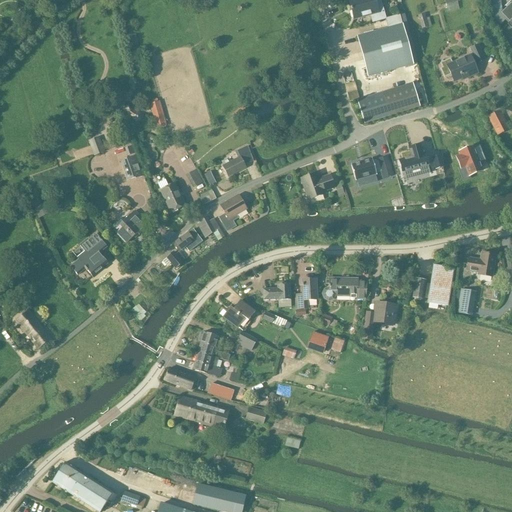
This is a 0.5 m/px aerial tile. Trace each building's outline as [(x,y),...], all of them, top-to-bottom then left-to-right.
[(359,0),(349,3),(354,19),(370,15),(372,23),(384,19),(385,19),(383,8),(377,10),(374,1),(374,0),(359,0)] [(488,0),(490,10),(501,8),(500,0),(488,0)] [(511,2),(503,11),(500,14),(509,23),(511,19),(511,2)] [(502,10),(492,11),(492,18),(500,26),(505,21),(508,24),(509,23),(500,14),(503,11),(502,10)] [(418,16),(421,29),(428,28),(424,14),(418,16)] [(385,19),(388,30),(403,27),(402,24),(400,15),(385,19)] [(403,27),(388,30),(364,37),(368,50),(361,52),(368,75),(412,63),(408,45),(403,27)] [(485,61),(478,44),(469,48),(476,65),(485,61)] [(470,56),(452,63),(450,60),(441,63),(443,68),(441,69),(445,78),(451,75),(454,82),(466,77),(467,78),(477,73),(470,56)] [(360,71),(351,74),(355,87),(363,85),(360,71)] [(381,116),(415,110),(410,85),(377,92),(381,116)] [(150,104),(154,120),(163,117),(159,102),(150,104)] [(128,104),(123,111),(133,118),(138,111),(128,104)] [(244,104),(233,114),(239,120),(250,111),(244,104)] [(499,112),(489,118),(493,127),(504,121),(499,112)] [(163,117),(154,120),(156,128),(165,126),(163,117)] [(504,121),(493,127),(498,135),(508,130),(504,121)] [(93,156),(94,157),(105,153),(104,151),(101,142),(99,137),(88,141),(93,156)] [(459,147),(454,150),(460,161),(463,159),(469,171),(481,164),(477,158),(481,155),(475,141),(471,143),(469,139),(459,143),(459,147)] [(132,146),(125,149),(127,156),(134,154),(132,146)] [(244,165),(253,162),(249,153),(247,146),(234,152),(237,158),(222,166),(228,177),(246,168),(244,165)] [(401,161),(399,162),(402,171),(406,172),(407,173),(426,168),(426,166),(428,165),(429,165),(426,152),(422,153),(421,150),(413,152),(414,154),(400,157),(401,161)] [(143,177),(136,156),(120,161),(127,182),(143,177)] [(443,168),(440,156),(432,158),(435,170),(443,168)] [(365,165),(346,170),(353,183),(368,178),(370,182),(376,180),(370,158),(363,159),(365,165)] [(196,170),(186,175),(193,188),(203,183),(196,170)] [(210,172),(204,175),(210,186),(215,183),(210,172)] [(330,176),(322,178),(322,179),(319,180),(316,174),(301,179),(308,200),(324,195),(323,192),(334,188),(330,176)] [(157,183),(160,190),(168,187),(165,180),(157,183)] [(33,181),(25,184),(29,194),(37,191),(33,181)] [(168,187),(160,190),(170,212),(185,205),(175,184),(168,187)] [(341,184),(335,186),(337,193),(343,191),(341,184)] [(203,206),(216,199),(212,191),(211,190),(198,195),(203,206)] [(220,206),(224,214),(218,218),(227,232),(236,227),(233,222),(238,218),(236,215),(246,209),(238,195),(220,206)] [(50,214),(45,203),(34,208),(39,219),(50,214)] [(113,224),(113,225),(113,226),(113,227),(113,228),(114,229),(115,229),(114,230),(115,232),(126,244),(133,238),(137,233),(139,235),(149,226),(134,211),(123,221),(122,221),(122,220),(121,220),(120,220),(119,219),(118,220),(117,220),(116,220),(115,221),(114,222),(113,223),(113,224)] [(213,234),(215,232),(210,221),(207,216),(196,223),(204,239),(213,234)] [(213,219),(210,221),(215,232),(213,234),(217,241),(224,237),(213,219)] [(202,242),(198,237),(193,229),(187,234),(187,233),(172,244),(178,252),(186,247),(190,252),(197,246),(202,242)] [(76,258),(78,260),(70,266),(76,275),(85,268),(92,277),(103,268),(108,264),(99,254),(107,247),(99,237),(86,248),(87,249),(76,258)] [(183,263),(173,252),(165,258),(175,270),(183,263)] [(496,256),(483,254),(481,261),(470,259),(468,271),(480,273),(479,275),(493,278),(496,256)] [(429,285),(427,299),(426,304),(448,308),(453,269),(432,266),(429,285)] [(333,300),(335,297),(350,297),(350,295),(356,296),(356,301),(366,301),(366,282),(357,282),(357,280),(329,279),(329,287),(323,289),(321,294),(323,300),(328,302),(333,300)] [(422,298),(427,299),(429,285),(424,284),(425,281),(415,279),(413,298),(422,299),(422,298)] [(302,295),(295,296),(296,310),(307,309),(306,301),(317,301),(316,280),(301,281),(302,295)] [(290,285),(277,286),(277,289),(262,290),(263,301),(277,301),(290,301),(290,285)] [(459,300),(457,312),(457,313),(471,315),(475,292),(461,289),(461,291),(459,300)] [(230,308),(227,312),(222,318),(237,329),(245,319),(248,321),(255,312),(240,301),(233,310),(230,308)] [(372,341),(374,324),(393,326),(396,307),(374,304),(373,315),(366,313),(365,322),(363,339),(372,341)] [(138,305),(130,312),(139,322),(145,317),(143,315),(146,313),(138,305)] [(29,310),(26,312),(15,321),(37,350),(51,339),(29,310)] [(263,320),(272,323),(271,324),(283,329),(287,321),(275,316),(275,317),(266,313),(264,316),(263,320)] [(313,332),(307,349),(322,354),(328,338),(313,332)] [(201,342),(198,353),(218,359),(228,362),(230,356),(219,353),(221,342),(217,341),(218,337),(204,333),(203,335),(200,334),(198,341),(201,342)] [(242,333),(237,342),(245,346),(250,337),(242,333)] [(335,339),(331,351),(340,354),(342,347),(344,342),(335,339)] [(285,348),(282,356),(293,360),(293,359),(296,352),(285,348)] [(198,353),(195,362),(215,368),(218,359),(198,353)] [(222,370),(215,368),(195,362),(192,370),(207,375),(219,378),(222,370)] [(191,391),(191,389),(195,378),(169,369),(165,381),(191,391)] [(231,373),(229,382),(235,384),(238,375),(231,373)] [(209,395),(218,398),(230,401),(233,391),(212,385),(209,395)] [(173,416),(223,430),(229,411),(179,397),(173,416)] [(267,413),(249,408),(245,420),(263,425),(267,413)] [(300,442),(287,439),(285,446),(298,449),(300,442)] [(96,511),(100,511),(112,493),(65,463),(52,484),(96,511)] [(198,485),(194,502),(235,511),(241,511),(245,496),(198,485)] [(125,492),(121,501),(129,504),(128,508),(135,510),(136,507),(139,497),(125,492)]
